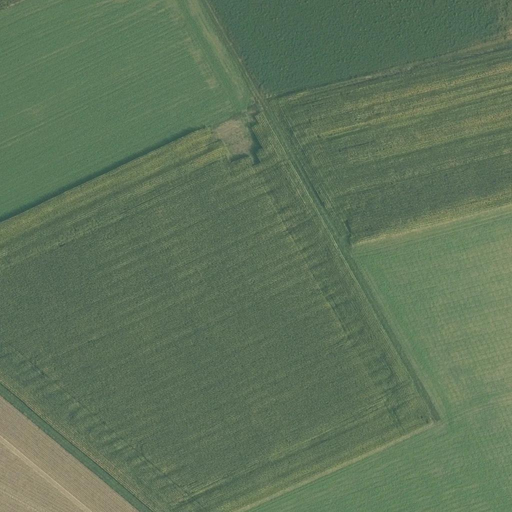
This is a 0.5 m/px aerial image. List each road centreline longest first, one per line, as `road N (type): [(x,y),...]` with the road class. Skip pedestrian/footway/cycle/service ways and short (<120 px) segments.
road 1 (track): [(201,0),(439,420)]
road 2 (track): [(0,387),(150,511)]
